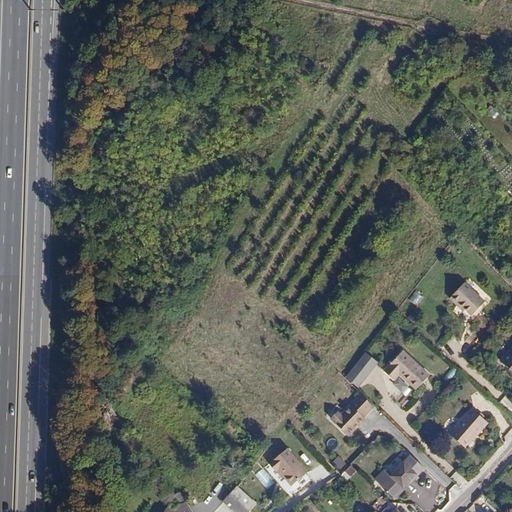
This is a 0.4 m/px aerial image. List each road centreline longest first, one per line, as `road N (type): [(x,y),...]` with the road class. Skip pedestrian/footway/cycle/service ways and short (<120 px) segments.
road 1 (motorway): [(27,511),(46,0)]
road 2 (motorway): [(16,0),(0,461)]
road 3 (track): [(309,0),(511,47)]
